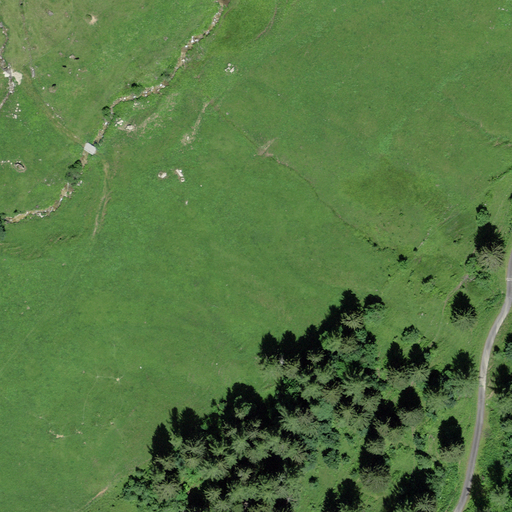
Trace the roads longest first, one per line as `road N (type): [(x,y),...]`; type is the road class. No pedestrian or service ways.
road 1 (track): [(0,76),(24,77),(50,118),(108,168),(90,245),(0,373)]
road 2 (track): [(456,511),(511,262)]
